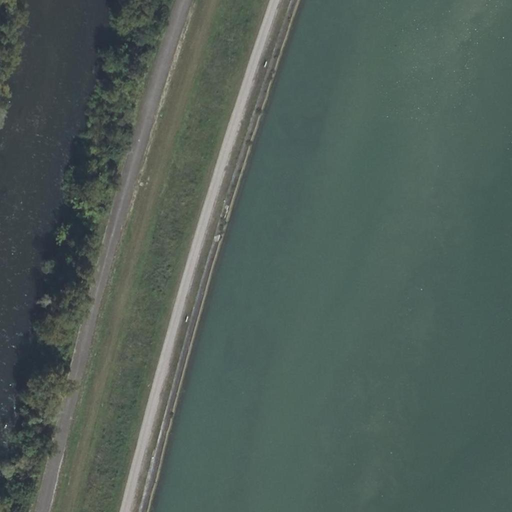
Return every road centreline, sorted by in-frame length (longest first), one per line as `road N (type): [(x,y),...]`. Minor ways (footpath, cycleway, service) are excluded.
road 1 (track): [(275,0),(121,511)]
road 2 (track): [(73,511),(110,346),(216,0)]
